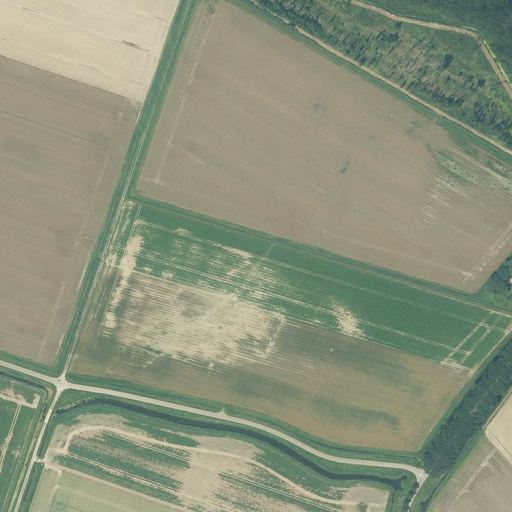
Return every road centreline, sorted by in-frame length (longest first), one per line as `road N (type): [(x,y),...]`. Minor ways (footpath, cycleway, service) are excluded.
road 1 (track): [(16,511),(187,0)]
road 2 (unclassified): [(423,477),(400,466),(328,458),(251,423),(60,383)]
road 3 (unclassified): [(423,477),(511,361)]
